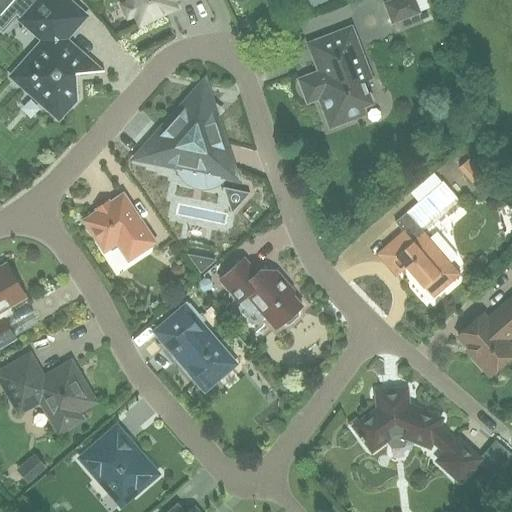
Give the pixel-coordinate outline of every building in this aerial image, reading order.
[(0,0),(0,24),(3,28),(17,12),(24,18),(23,19),(46,39),(13,75),(51,109),(66,108),(74,99),(72,73),(100,72),(65,41),(65,37),(84,16),(66,0),(0,0)] [(128,0),(130,2),(126,4),(124,8),(127,15),(132,16),(136,14),(140,24),(176,7),(173,0),(128,0)] [(420,13),(415,0),(393,0),(385,3),(393,23),(420,13)] [(323,60),(327,71),(308,78),(305,81),(304,85),(303,89),(305,93),(308,96),(312,97),(316,98),(319,96),(331,127),(366,114),(363,107),(372,104),(364,81),(371,79),(352,28),(313,42),(320,61),(323,60)] [(228,177),(234,170),(208,90),(199,88),(142,151),(145,160),(170,165),(175,169),(178,174),(181,180),(187,185),(193,188),(200,189),(207,190),(213,188),(218,186),(223,182),(228,177)] [(481,175),(468,160),(459,167),(472,183),(481,175)] [(458,202),(459,204),(461,202),(443,182),(395,222),(403,231),(377,254),(396,276),(406,267),(433,298),(460,274),(451,263),(458,256),(437,231),(429,238),(423,231),(458,202)] [(85,220),(104,250),(117,242),(129,259),(155,242),(123,195),(85,220)] [(216,259),(186,253),(200,273),(216,259)] [(233,301),(239,301),(239,302),(240,301),(245,306),(248,308),(252,310),(256,310),(260,309),(264,308),(264,315),(276,329),(284,322),(286,324),(289,325),(299,316),(299,313),(297,311),(302,306),(293,295),(294,291),(277,271),(260,270),(257,273),(244,258),(220,280),(229,290),(228,296),(233,301)] [(0,345),(13,338),(0,315),(0,314),(10,308),(9,305),(24,297),(17,285),(21,283),(15,273),(11,275),(5,265),(0,267),(0,345)] [(511,298),(488,320),(483,314),(458,336),(478,359),(476,361),(489,375),(492,373),(496,374),(503,367),(503,364),(511,355),(511,347),(506,341),(511,335),(511,298)] [(155,332),(205,390),(230,368),(230,358),(198,321),(202,318),(189,303),(155,332)] [(43,378),(30,355),(0,371),(0,379),(19,412),(40,400),(54,425),(52,426),(58,436),(86,420),(81,413),(99,403),(83,375),(80,377),(71,362),(43,378)] [(408,405),(407,396),(409,396),(408,386),(374,390),(374,397),(377,396),(378,409),(357,424),(356,429),(361,435),(359,437),(362,441),(364,439),(370,447),(375,448),(390,437),(403,435),(426,445),(430,443),(432,440),(434,441),(446,452),(438,461),(459,480),(479,459),(458,440),(455,443),(439,428),(437,428),(439,422),(437,418),(408,405)] [(137,492),(158,474),(116,426),(79,458),(119,505),(136,490),(137,492)]
